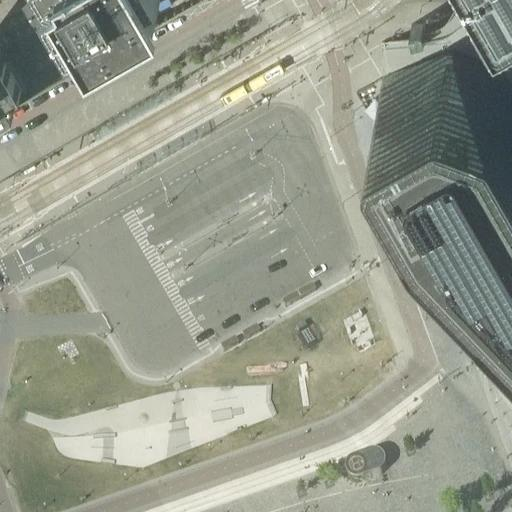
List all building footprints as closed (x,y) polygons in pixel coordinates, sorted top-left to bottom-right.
[(0,0),(0,111),(119,44),(156,23),(155,21),(154,20),(154,19),(148,23),(135,0),(0,0)] [(422,29),(421,24),(408,27),(409,32),(411,37),(413,37),(416,36),(423,34),(423,33),(422,29)] [(376,91),(375,92),(374,93),(373,95),(372,96),(372,98),(372,100),(373,101),(373,102),(417,183),(491,258),(497,265),(511,280),(511,88),(498,74),(497,73),(496,72),(495,71),(493,70),(449,53),(448,53),(446,53),(444,53),(443,53),(441,54),(425,63),(418,67),(392,82),(376,91)] [(493,394),(493,395),(493,397),(494,398),(495,400),(495,402),(497,403),(509,417),(511,420),(511,353),(496,352),(496,354),(496,367),(495,367),(493,394)] [(125,464),(279,421),(271,391),(200,382),(86,413),(91,433),(76,437),(80,437),(64,441),(64,447),(75,444),(76,448),(85,449),(88,459),(125,464)] [(368,483),(381,478),(384,475),(386,470),(385,466),(385,463),(383,460),(380,458),(375,457),(371,457),(353,464),(350,466),(348,469),(346,473),(346,477),(348,481),(351,484),(355,486),(359,486),(368,483)] [(356,511),(341,479),(311,494),(305,482),(240,511),(356,511)] [(200,511),(197,503),(188,507),(184,498),(154,510),(154,511),(200,511)]
